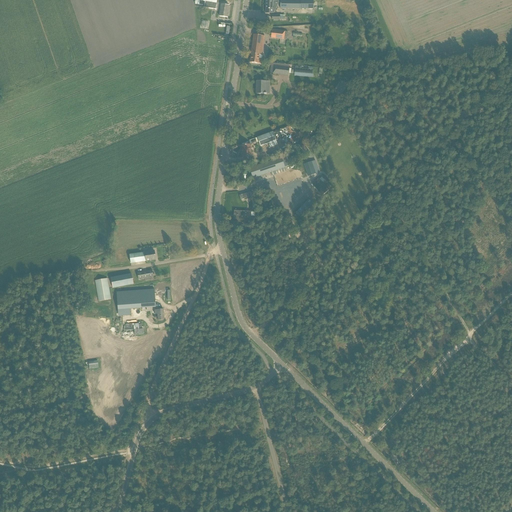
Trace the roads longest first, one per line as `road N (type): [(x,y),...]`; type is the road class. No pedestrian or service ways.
road 1 (track): [(511,61),(263,326)]
road 2 (tertiary): [(222,251),(215,219),(246,0)]
road 3 (tertiary): [(115,511),(143,416),(255,388)]
road 4 (tertiary): [(432,511),(282,365)]
road 5 (track): [(208,255),(143,416)]
road 6 (track): [(467,334),(364,446)]
road 7 (unclassified): [(87,272),(222,251)]
road 8 (tertiary): [(282,365),(236,313),(222,251)]
road 9 (unclassified): [(286,511),(255,388)]
road 10 (track): [(0,414),(63,402),(81,456)]
